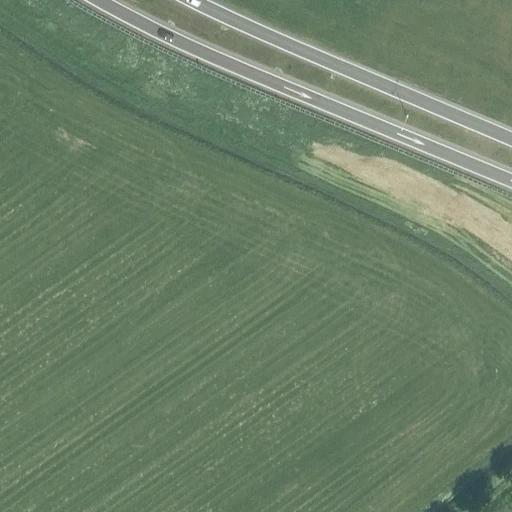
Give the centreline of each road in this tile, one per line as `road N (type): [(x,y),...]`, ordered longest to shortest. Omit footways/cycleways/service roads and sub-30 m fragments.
road 1 (motorway): [(95,0),(511,182)]
road 2 (motorway): [(511,140),(189,0)]
